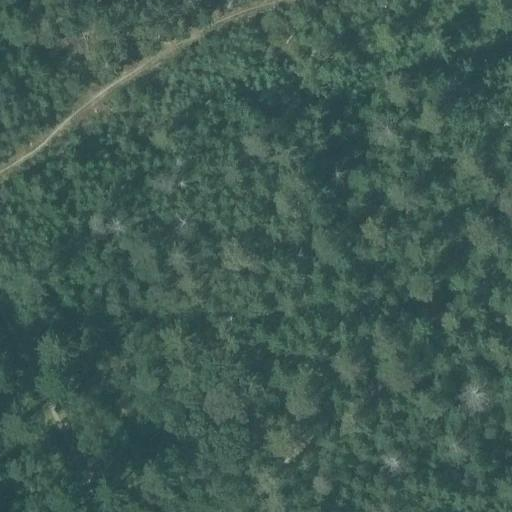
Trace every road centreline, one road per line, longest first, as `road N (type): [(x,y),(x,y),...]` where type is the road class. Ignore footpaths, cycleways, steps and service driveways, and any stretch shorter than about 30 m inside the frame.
road 1 (unknown): [(206,511),(456,352),(511,351)]
road 2 (track): [(102,511),(0,310)]
